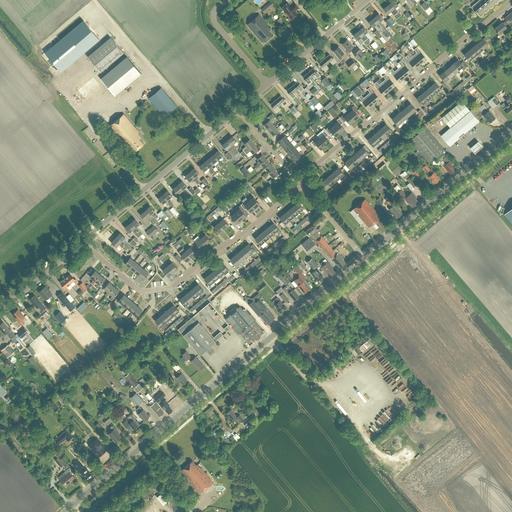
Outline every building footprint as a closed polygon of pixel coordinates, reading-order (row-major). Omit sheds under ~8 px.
[(394,0),(388,5),(393,10),(395,12),(399,17),(401,15),(395,8),(398,5),(394,0)] [(478,0),(471,6),(473,8),(480,16),(481,17),(483,15),(483,14),(485,12),(486,12),(488,10),(490,7),(491,8),(493,6),(493,5),(495,3),(496,4),(498,2),(498,1),(498,0),(478,0)] [(261,9),(264,12),(274,4),(271,1),(261,9)] [(424,1),(420,5),(425,10),(429,7),(424,1)] [(285,12),(285,14),(286,16),(288,16),(291,19),(297,13),(295,11),(299,8),(294,2),(290,5),(288,2),(281,8),(285,12)] [(388,5),(383,9),(388,14),(391,11),(393,14),(392,14),(396,19),(399,17),(395,12),(393,10),(388,5)] [(502,22),(495,28),(500,34),(507,27),(511,23),(510,21),(511,20),(511,11),(504,18),(506,20),(503,23),(502,22)] [(379,13),(373,18),(384,30),(386,28),(380,21),(383,19),(379,13)] [(270,30),(267,27),(269,26),(259,14),(247,24),(262,41),(264,39),(265,41),(273,35),(269,31),(270,30)] [(382,32),(384,30),(373,18),(368,22),(373,27),(376,25),(378,27),(377,28),(382,32)] [(44,52),(60,71),(99,39),(83,20),(44,52)] [(358,31),(362,36),(367,32),(363,27),(358,31)] [(388,31),(386,28),(384,30),(391,38),(393,36),(388,30),(388,31)] [(376,29),(372,32),(377,38),(381,35),(376,29)] [(366,45),(369,48),(371,47),(368,43),(371,41),(367,37),(364,39),(362,36),(358,31),(353,35),(357,40),(360,38),(362,40),(362,41),(366,45)] [(110,37),(87,56),(100,72),(123,52),(110,37)] [(478,42),(483,49),(488,45),(482,39),(478,42)] [(347,40),(342,44),(349,53),(351,51),(351,50),(353,47),(347,40)] [(511,43),(510,40),(501,47),(503,50),(511,43)] [(473,46),(479,53),(483,49),(478,42),(473,46)] [(469,50),(474,56),(479,53),(473,46),(469,50)] [(344,53),(338,47),(333,51),(338,58),(340,61),(343,58),(341,56),(344,53)] [(351,51),(355,56),(357,54),(360,58),(363,54),(357,47),(351,51)] [(413,55),(420,63),(426,59),(416,47),(413,49),(416,52),(413,55)] [(379,54),(384,60),(390,55),(385,49),(379,54)] [(464,54),(470,61),(474,56),(469,50),(464,54)] [(329,55),(324,59),(328,63),(330,61),(333,65),(336,62),(333,58),(332,58),(329,55)] [(405,57),(415,68),(420,63),(413,55),(410,58),(407,55),(405,57)] [(100,78),(115,96),(141,74),(127,56),(100,78)] [(324,59),(319,63),(323,67),(322,68),(325,71),(329,68),(326,65),(328,63),(324,59)] [(346,64),(350,68),(355,64),(351,59),(346,64)] [(453,63),(459,70),(463,66),(458,59),(453,63)] [(397,68),(405,77),(410,72),(400,60),(398,62),(400,65),(397,68)] [(449,67),(454,74),(459,70),(453,63),(449,67)] [(68,77),(74,73),(71,69),(69,66),(64,70),(68,77)] [(444,71),(449,78),(454,74),(449,67),(444,71)] [(313,68),(308,73),(311,77),(314,75),(316,78),(320,75),(317,72),(316,72),(313,68)] [(389,70),(399,82),(405,77),(397,68),(394,71),(392,68),(389,70)] [(440,75),(445,81),(449,78),(444,71),(440,75)] [(308,73),(303,77),(306,81),(309,85),(312,82),(309,78),(311,77),(308,73)] [(382,82),(389,90),(395,85),(385,74),(382,76),(385,79),(382,82)] [(93,77),(77,90),(84,98),(99,85),(93,77)] [(325,77),(321,80),(326,87),(330,83),(325,77)] [(374,83),(384,95),(389,90),(382,82),(379,84),(376,81),(374,83)] [(297,82),(292,86),(295,90),(297,89),(300,92),(304,89),(301,86),(300,86),(297,82)] [(430,86),(436,92),(440,88),(435,82),(430,86)] [(292,86),(287,91),(290,95),(289,95),(292,99),(296,96),(293,92),(295,90),(292,86)] [(426,90),(431,96),(436,92),(430,86),(426,90)] [(160,87),(148,97),(164,116),(176,106),(160,87)] [(366,95),(374,104),(379,99),(369,87),(367,89),(369,92),(366,95)] [(314,88),(310,91),(314,96),(318,92),(314,88)] [(421,94),(427,100),(431,96),(426,90),(421,94)] [(416,98),(422,104),(427,100),(421,94),(416,98)] [(508,94),(504,98),(509,104),(503,108),(507,113),(511,108),(511,104),(511,103),(511,102),(511,101),(510,98),(511,97),(508,94)] [(358,97),(368,108),(374,104),(366,95),(363,98),(360,95),(358,97)] [(280,96),(275,100),(279,104),(281,102),(284,106),(287,103),(284,99),(284,100),(280,96)] [(314,97),(310,100),(314,106),(319,102),(314,97)] [(275,100),(271,104),(274,108),(273,109),(276,112),(280,109),(277,106),(279,104),(275,100)] [(441,135),(449,145),(478,121),(477,119),(483,115),(489,122),(495,117),(488,109),(487,109),(485,106),(480,110),(476,105),(469,111),(461,101),(442,117),(450,127),(441,135)] [(406,107),(411,114),(416,110),(411,103),(406,107)] [(294,105),(289,109),(294,114),(298,110),(294,105)] [(351,111),(348,113),(354,120),(359,116),(355,112),(358,110),(354,105),(349,109),(351,111)] [(401,111),(407,117),(411,114),(406,107),(401,111)] [(397,115),(402,121),(407,117),(401,111),(397,115)] [(354,120),(348,113),(346,115),(344,113),(340,117),(344,122),(346,120),(350,124),(354,120)] [(110,125),(130,149),(133,147),(136,149),(143,143),(139,138),(141,137),(138,133),(139,132),(124,114),(110,125)] [(392,119),(398,125),(402,121),(397,115),(392,119)] [(264,125),(268,130),(274,125),(272,122),(274,120),(272,118),(270,120),(269,120),(264,125)] [(337,121),(333,125),(334,126),(340,132),(344,129),(341,125),(343,123),(339,118),(336,120),(337,121)] [(310,126),(313,131),(318,127),(314,123),(310,126)] [(381,128),(387,134),(392,130),(386,124),(381,128)] [(268,130),(273,135),(278,131),(278,130),(281,128),(279,126),(276,128),(274,125),(268,130)] [(340,132),(334,126),(331,128),(330,126),(325,129),(329,134),(332,132),(335,136),(340,132)] [(410,139),(429,162),(445,149),(425,126),(410,139)] [(377,132),(382,138),(387,134),(381,128),(377,132)] [(323,134),(319,138),(325,145),(329,141),(326,137),(328,135),(324,130),(322,132),(323,134)] [(372,136),(378,142),(382,138),(377,132),(372,136)] [(278,141),(283,148),(290,142),(285,135),(278,141)] [(232,149),(236,154),(239,152),(235,147),(233,144),(236,141),(232,136),(227,140),(233,148),(232,149)] [(367,140),(373,146),(378,142),(372,136),(367,140)] [(325,145),(319,138),(318,137),(314,141),(313,140),(311,142),(315,147),(317,145),(320,149),(325,145)] [(240,153),(244,158),(249,154),(246,150),(249,148),(254,144),(249,139),(244,143),(247,146),(244,149),(245,149),(240,153)] [(230,151),(234,156),(236,154),(232,149),(233,148),(227,140),(222,145),(226,150),(229,147),(231,150),(230,151)] [(477,141),(469,147),(474,153),(482,146),(477,141)] [(294,146),(290,142),(283,148),(289,154),(296,148),(299,146),(297,144),(294,146)] [(254,144),(249,148),(253,153),(258,149),(254,144)] [(358,151),(363,157),(368,153),(363,147),(358,151)] [(299,152),(296,148),(289,154),(294,161),(301,155),(303,153),(300,151),(299,152)] [(410,148),(407,151),(413,158),(419,152),(415,148),(413,150),(410,148)] [(214,154),(218,159),(223,155),(218,150),(214,154)] [(354,155),(359,161),(363,157),(358,151),(354,155)] [(209,158),(213,163),(218,159),(214,154),(209,158)] [(257,158),(261,163),(266,159),(262,154),(257,158)] [(349,159),(354,165),(359,161),(354,155),(349,159)] [(448,170),(451,174),(455,170),(452,166),(445,157),(442,160),(446,164),(443,166),(447,170),(448,170)] [(204,162),(209,167),(210,169),(211,168),(212,167),(211,165),(213,163),(209,158),(204,162)] [(261,163),(265,168),(270,164),(266,159),(261,163)] [(344,162),(350,169),(354,165),(349,159),(344,162)] [(199,166),(204,171),(209,167),(204,162),(199,166)] [(265,168),(269,172),(274,168),(270,164),(265,168)] [(430,178),(434,183),(440,178),(434,172),(431,168),(430,169),(426,164),(422,168),(429,176),(428,176),(429,177),(430,178)] [(334,171),(339,178),(344,174),(338,167),(334,171)] [(194,168),(190,172),(199,182),(200,181),(197,178),(198,177),(196,175),(199,173),(194,168)] [(269,172),(273,177),(278,173),(274,168),(269,172)] [(412,171),(417,177),(420,174),(415,168),(412,171)] [(329,175),(334,181),(339,178),(334,171),(329,175)] [(190,172),(185,176),(189,181),(192,179),(193,181),(194,180),(197,184),(199,182),(190,172)] [(325,179),(330,185),(334,181),(329,175),(325,179)] [(409,176),(406,179),(412,187),(416,184),(409,176)] [(320,183),(325,189),(330,185),(325,179),(320,183)] [(178,185),(182,190),(187,186),(182,181),(178,185)] [(173,189),(177,194),(182,190),(178,185),(173,189)] [(408,203),(409,202),(413,206),(418,202),(410,193),(406,197),(404,195),(406,194),(401,189),(397,192),(402,198),(403,197),(408,203)] [(168,190),(163,195),(167,200),(172,196),(168,190)] [(163,195),(158,199),(163,204),(165,201),(166,203),(168,201),(163,195)] [(253,197),(249,201),(255,208),(259,204),(253,197)] [(385,223),(379,217),(380,216),(365,199),(353,209),(368,227),(375,222),(381,230),(382,229),(383,230),(387,227),(384,224),(385,223)] [(399,210),(400,209),(395,203),(394,204),(389,199),(387,201),(391,206),(388,209),(396,218),(402,213),(399,210)] [(255,208),(249,201),(248,200),(244,204),(243,202),(240,205),(245,209),(247,207),(250,212),(255,208)] [(294,206),(299,212),(303,208),(298,202),(294,206)] [(240,209),(236,212),(241,219),(246,215),(242,211),(244,209),(240,205),(238,207),(240,209)] [(145,210),(155,223),(158,221),(154,216),(151,214),(154,211),(150,206),(145,210)] [(289,210),(294,216),(299,212),(294,206),(289,210)] [(168,208),(165,211),(170,217),(173,215),(168,208)] [(148,219),(153,225),(155,223),(145,210),(140,215),(144,220),(145,220),(146,221),(148,219)] [(159,212),(157,213),(160,217),(162,215),(164,218),(167,216),(161,210),(159,212)] [(207,217),(209,219),(216,212),(214,210),(207,217)] [(284,214),(289,220),(294,216),(289,210),(284,214)] [(236,212),(231,216),(237,223),(241,219),(236,212)] [(280,218),(285,224),(289,220),(284,214),(280,218)] [(130,223),(140,236),(143,233),(139,229),(138,229),(136,226),(139,224),(135,219),(130,223)] [(219,223),(224,229),(229,225),(223,219),(219,223)] [(134,233),(138,238),(140,236),(130,223),(125,228),(129,233),(132,230),(134,233)] [(214,227),(219,233),(224,229),(219,223),(214,227)] [(269,227),(274,233),(279,229),(274,223),(269,227)] [(312,225),(305,231),(309,236),(316,230),(312,225)] [(153,226),(148,230),(153,235),(157,231),(153,226)] [(264,231),(270,237),(274,233),(269,227),(264,231)] [(260,234),(265,241),(270,237),(264,231),(260,234)] [(116,238),(128,248),(130,246),(125,242),(123,240),(125,237),(120,233),(116,238)] [(200,238),(206,244),(210,240),(205,234),(200,238)] [(255,238),(260,245),(265,241),(260,234),(255,238)] [(318,247),(310,236),(302,243),(310,253),(318,247)] [(337,264),(340,267),(346,262),(343,259),(344,258),(338,252),(336,254),(321,236),(317,240),(337,264)] [(121,247),(126,251),(128,248),(116,238),(111,243),(116,247),(119,244),(121,246),(121,247)] [(196,242),(201,248),(206,244),(200,238),(196,242)] [(244,248),(249,254),(254,250),(249,244),(244,248)] [(186,251),(191,257),(196,253),(190,247),(186,251)] [(146,259),(149,262),(153,267),(155,264),(149,258),(147,255),(139,248),(137,251),(145,257),(146,259)] [(240,251),(245,258),(249,254),(244,248),(240,251)] [(181,255),(186,261),(191,257),(186,251),(181,255)] [(235,255),(240,261),(245,258),(240,251),(235,255)] [(230,259),(236,265),(240,261),(235,255),(230,259)] [(130,257),(125,263),(129,267),(135,261),(130,257)] [(307,262),(313,268),(318,264),(312,257),(307,262)] [(328,271),(331,275),(335,271),(331,267),(332,267),(328,261),(327,262),(324,259),(320,263),(322,266),(328,272),(328,271)] [(135,261),(129,267),(134,271),(139,265),(135,261)] [(167,266),(173,272),(177,268),(172,262),(167,266)] [(218,267),(224,273),(228,269),(223,263),(218,267)] [(139,265),(134,271),(139,275),(144,269),(139,265)] [(292,271),(296,276),(302,271),(298,265),(294,268),(294,269),(292,271)] [(162,270),(168,277),(173,272),(167,266),(162,270)] [(214,271),(219,277),(224,273),(218,267),(214,271)] [(144,269),(139,275),(143,279),(149,273),(144,269)] [(92,284),(95,281),(100,274),(95,270),(90,276),(93,279),(91,282),(92,284)] [(314,276),(318,281),(324,276),(318,270),(316,272),(312,274),(314,276)] [(209,275),(214,281),(219,277),(214,271),(209,275)] [(65,278),(70,284),(73,281),(76,284),(78,282),(76,279),(75,279),(70,274),(65,278)] [(95,286),(97,288),(100,285),(100,284),(105,278),(100,274),(95,281),(98,283),(95,286)] [(204,279),(210,285),(214,281),(209,275),(204,279)] [(281,279),(286,285),(290,281),(285,275),(281,279)] [(302,282),(304,280),(300,275),(295,279),(299,284),(298,285),(300,289),(301,288),(304,292),(308,289),(305,286),(302,282)] [(64,288),(67,291),(69,290),(66,287),(70,284),(65,278),(60,282),(65,288),(64,288)] [(78,286),(80,289),(81,288),(84,291),(88,288),(82,281),(78,286)] [(107,296),(109,293),(109,292),(114,286),(109,282),(104,288),(108,291),(105,295),(107,296)] [(194,288),(199,294),(204,290),(198,284),(194,288)] [(51,294),(45,286),(39,291),(46,299),(51,294)] [(110,299),(111,300),(114,296),(119,290),(114,286),(109,292),(109,293),(112,295),(110,299)] [(290,287),(286,290),(295,300),(299,297),(293,289),(292,289),(290,287)] [(199,294),(194,288),(189,292),(194,298),(199,294)] [(57,296),(64,304),(69,300),(62,292),(57,296)] [(71,292),(67,294),(72,300),(75,298),(71,292)] [(194,298),(189,292),(184,296),(190,302),(194,298)] [(289,299),(283,292),(280,295),(279,295),(285,302),(289,299)] [(265,321),(268,324),(272,321),(271,320),(275,317),(266,306),(260,299),(261,297),(258,293),(252,298),(248,297),(245,299),(252,307),(255,311),(256,310),(257,312),(256,312),(259,316),(259,315),(265,322),(265,321)] [(119,300),(123,304),(128,298),(124,294),(119,300)] [(31,299),(34,302),(33,303),(36,306),(38,307),(37,308),(41,312),(45,308),(40,302),(34,295),(31,299)] [(190,302),(184,296),(180,300),(185,306),(190,302)] [(123,304),(128,308),(133,302),(128,298),(123,304)] [(275,306),(280,312),(286,307),(281,301),(275,306)] [(83,302),(77,308),(80,312),(87,306),(83,302)] [(128,308),(132,312),(138,306),(133,302),(128,308)] [(169,309),(174,315),(179,311),(174,305),(169,309)] [(132,312),(137,316),(142,310),(138,306),(132,312)] [(239,333),(247,342),(249,344),(256,339),(260,336),(258,333),(262,330),(261,328),(260,326),(255,320),(255,319),(251,314),(249,314),(245,309),(242,308),(240,306),(238,307),(234,307),(229,311),(229,315),(226,318),(226,320),(227,321),(230,322),(234,326),(233,329),(237,333),(239,333)] [(19,321),(22,324),(25,322),(22,319),(24,317),(18,309),(14,313),(17,317),(16,318),(19,322),(19,321)] [(164,312),(170,319),(174,315),(169,309),(164,312)] [(59,311),(55,315),(61,323),(66,318),(59,311)] [(160,316),(165,323),(170,319),(164,312),(160,316)] [(155,320),(160,326),(165,323),(160,316),(155,320)] [(177,330),(180,333),(195,320),(192,316),(177,330)] [(3,322),(0,323),(0,328),(1,330),(0,330),(4,335),(6,333),(10,338),(14,335),(10,329),(9,330),(3,322)] [(210,354),(214,350),(210,346),(215,341),(199,322),(183,335),(200,355),(206,349),(210,354)] [(49,326),(44,329),(48,335),(53,331),(49,326)] [(17,333),(21,338),(28,332),(24,327),(17,333)] [(220,332),(213,338),(216,341),(223,335),(220,332)] [(226,337),(219,343),(221,346),(228,340),(226,337)] [(361,342),(365,347),(369,344),(365,339),(361,342)] [(1,350),(7,357),(13,351),(8,344),(1,350)] [(359,353),(363,349),(358,344),(354,347),(359,353)] [(30,345),(27,348),(33,355),(36,352),(30,345)] [(190,361),(198,370),(203,366),(195,356),(192,359),(190,357),(191,356),(186,351),(182,354),(187,360),(189,358),(191,360),(190,361)] [(133,388),(139,383),(125,368),(120,372),(133,388)] [(176,377),(182,384),(187,380),(181,373),(179,370),(176,373),(178,376),(176,377)] [(164,409),(168,413),(173,410),(169,405),(169,404),(165,399),(162,402),(160,400),(166,395),(163,391),(154,398),(164,409)] [(142,400),(136,393),(131,397),(137,404),(142,400)] [(55,409),(61,404),(55,397),(49,402),(55,409)] [(153,409),(160,416),(164,413),(159,407),(155,402),(151,405),(153,409)] [(137,409),(140,412),(138,413),(144,420),(149,416),(143,409),(142,410),(140,406),(137,409)] [(375,432),(396,416),(389,408),(371,421),(375,426),(372,428),(375,432)] [(236,419),(239,422),(244,419),(240,414),(237,417),(231,409),(226,412),(233,421),(236,419)] [(102,419),(106,423),(112,418),(108,414),(102,419)] [(128,419),(123,424),(128,429),(130,432),(134,429),(138,425),(133,420),(133,419),(132,419),(134,418),(131,414),(127,417),(129,420),(128,419)] [(117,428),(113,424),(109,428),(112,430),(108,433),(116,442),(121,437),(115,430),(117,428)] [(55,440),(58,444),(65,438),(67,441),(72,437),(66,430),(55,440)] [(101,444),(97,438),(89,446),(98,456),(106,449),(103,446),(102,446),(101,444)] [(55,460),(61,466),(65,463),(59,456),(55,460)] [(81,472),(89,481),(94,477),(86,467),(84,468),(81,465),(83,464),(79,460),(74,464),(81,473),(81,472)] [(196,465),(192,460),(180,470),(200,493),(213,482),(200,467),(200,468),(197,464),(196,465)] [(66,474),(60,479),(65,486),(75,478),(71,473),(74,471),(70,467),(64,472),(66,474)] [(161,491),(158,495),(164,502),(168,499),(161,491)]
